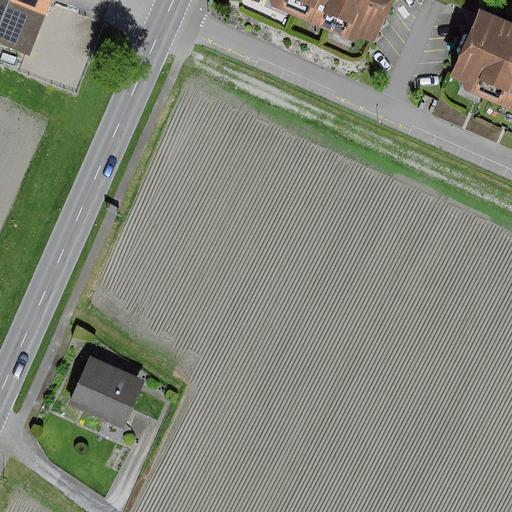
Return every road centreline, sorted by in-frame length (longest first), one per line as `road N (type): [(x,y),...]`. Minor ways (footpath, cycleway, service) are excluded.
road 1 (primary): [(0,393),(168,14)]
road 2 (residential): [(168,14),(511,161)]
